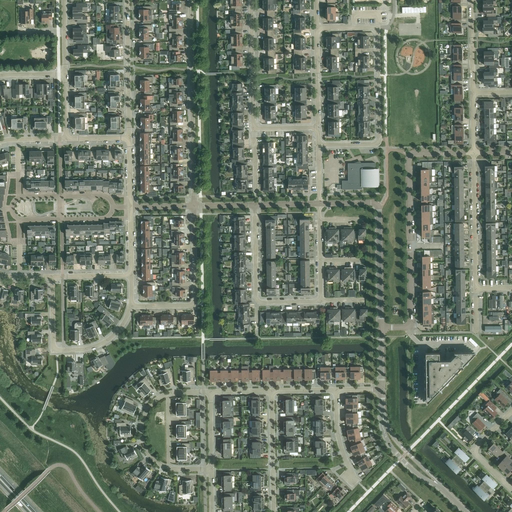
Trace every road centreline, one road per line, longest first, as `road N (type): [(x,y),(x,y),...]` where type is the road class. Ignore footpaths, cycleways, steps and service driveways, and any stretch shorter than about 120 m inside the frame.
road 1 (residential): [(318,145),(378,144),(378,27),(316,27)]
road 2 (tertiary): [(409,327),(407,161),(412,154),(474,153)]
road 3 (residential): [(193,206),(190,0)]
road 4 (residential): [(51,276),(53,351),(100,345),(131,306)]
road 5 (residential): [(131,306),(194,307),(193,206)]
road 6 (residential): [(129,139),(126,0)]
road 7 (residential): [(476,289),(474,153)]
road 8 (residential): [(253,129),(251,0)]
road 9 (unclassified): [(381,328),(377,206)]
road 10 (residential): [(273,511),(271,392)]
